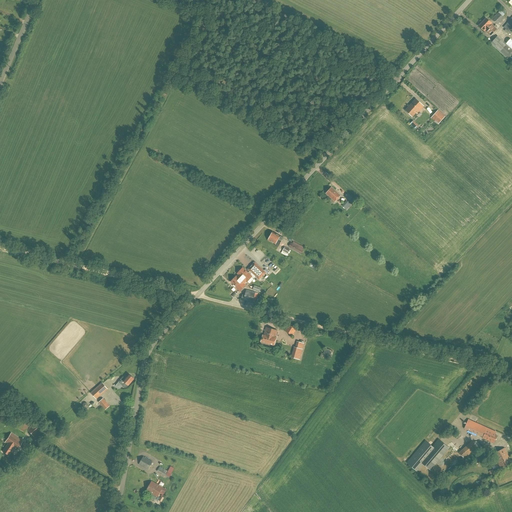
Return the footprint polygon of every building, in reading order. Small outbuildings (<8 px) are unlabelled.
[(497,25),(504,18),(498,13),(492,19),(497,25)] [(511,17),(503,27),(510,34),(511,32),(511,17)] [(490,36),(497,29),(491,24),(491,23),(486,18),(479,26),(484,31),(490,36)] [(508,60),(511,55),(511,49),(497,36),(490,44),(508,60)] [(417,114),(424,106),(415,98),(404,110),(412,118),(416,113),(417,114)] [(438,125),(445,116),(438,110),(430,118),(438,125)] [(331,188),(326,193),(331,198),(331,199),(330,201),(333,204),(335,202),(337,200),(339,198),(340,196),(331,187),(331,188)] [(353,203),(356,200),(353,198),(347,193),(344,197),(350,202),(350,201),(353,203)] [(346,201),(342,206),(346,209),(350,205),(346,201)] [(342,206),(337,211),(344,218),(349,213),(346,210),(342,206)] [(280,236),(272,232),(271,232),(270,234),(271,234),(269,237),(268,239),(268,240),(275,244),(275,246),(278,247),(279,244),(283,246),(283,245),(280,243),(281,242),(278,240),(281,241),(283,238),(280,236)] [(305,248),(294,242),(293,244),(291,242),(288,247),(301,254),(305,248)] [(286,256),(290,250),(285,247),(281,253),(286,256)] [(259,279),(265,272),(254,262),(248,269),(249,271),(247,273),(242,268),(237,273),(239,275),(237,277),(236,276),(231,282),(236,287),(235,287),(240,291),(246,284),(244,283),(246,281),(247,282),(251,277),(253,278),(255,276),(259,279)] [(256,298),(258,293),(255,293),(255,292),(246,290),(245,295),(242,295),(241,299),(253,302),(254,298),(256,298)] [(292,336),(296,330),(288,325),(284,331),(292,336)] [(261,342),(265,343),(274,346),(276,337),(275,337),(277,331),(266,327),(264,335),(263,335),(261,342)] [(294,347),(291,358),(299,360),(302,349),(294,347)] [(328,358),(331,352),(325,349),(322,355),(328,358)] [(134,379),(129,374),(125,378),(123,377),(118,382),(122,386),(124,387),(125,387),(126,387),(127,387),(128,386),(134,379)] [(96,399),(106,390),(108,389),(102,383),(97,387),(90,393),(96,399)] [(103,398),(98,402),(105,410),(110,406),(103,398)] [(494,443),(497,435),(495,435),(496,432),(468,419),(464,429),(483,437),(482,438),(494,443)] [(24,434),(28,427),(21,422),(20,421),(16,428),(24,434)] [(34,437),(42,429),(36,421),(27,430),(34,437)] [(16,451),(22,441),(11,433),(4,443),(7,445),(2,452),(8,456),(13,448),(16,451)] [(421,463),(434,448),(432,446),(425,440),(406,462),(417,471),(423,464),(421,463)] [(472,440),(459,452),(466,460),(479,448),(472,440)] [(499,468),(511,463),(504,448),(494,453),(499,468)] [(148,470),(152,461),(143,456),(139,464),(148,470)] [(452,462),(443,468),(445,472),(455,467),(452,462)] [(168,472),(159,466),(157,471),(166,477),(169,478),(172,473),(169,471),(168,472)] [(164,494),(166,490),(162,488),(151,482),(146,491),(157,497),(160,491),(164,494)]
